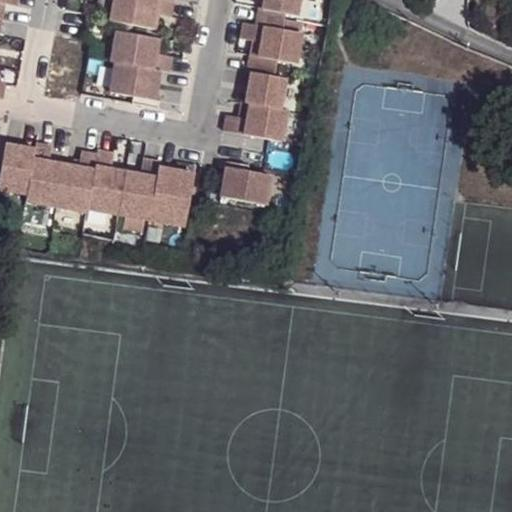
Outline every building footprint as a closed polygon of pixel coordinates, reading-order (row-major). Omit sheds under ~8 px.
[(15,0),(0,0),(0,16),(2,5),(15,6),(15,0)] [(64,0),(62,17),(89,22),(92,0),(64,0)] [(171,6),(133,0),(112,0),(108,28),(153,36),(156,19),(168,21),(171,6)] [(291,17),(294,0),(252,0),(251,11),(291,17)] [(291,32),(252,25),(246,58),(285,65),(291,32)] [(114,38),(108,69),(113,70),(108,99),(131,103),(152,107),(157,77),(166,79),(169,63),(157,61),(160,45),(114,38)] [(281,80),(239,72),(234,99),(276,107),(281,80)] [(281,108),(242,101),(237,133),(275,140),(281,108)] [(131,103),(130,110),(158,115),(159,108),(152,107),(131,103)] [(36,151),(6,145),(0,181),(0,189),(27,195),(36,151)] [(37,145),(36,151),(27,195),(26,203),(87,214),(88,211),(98,157),(83,154),(80,166),(51,160),(53,148),(37,145)] [(98,157),(88,211),(149,223),(160,167),(161,165),(145,162),(142,174),(113,168),(115,156),(99,153),(98,157)] [(219,165),(218,170),(225,172),(246,176),(247,170),(219,165)] [(177,170),(160,167),(149,223),(185,230),(195,178),(176,174),(177,170)] [(246,176),(225,172),(219,202),(264,210),(269,180),(246,176)]
